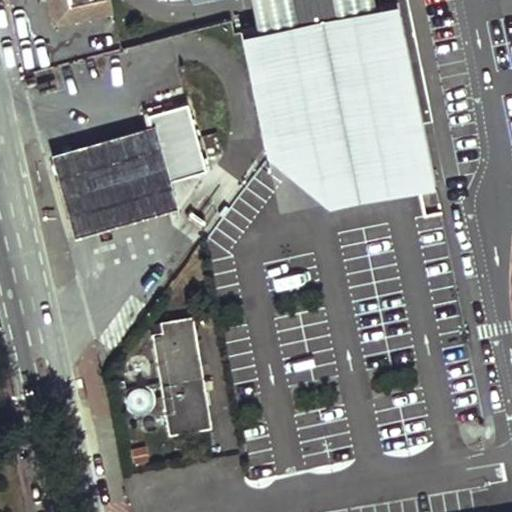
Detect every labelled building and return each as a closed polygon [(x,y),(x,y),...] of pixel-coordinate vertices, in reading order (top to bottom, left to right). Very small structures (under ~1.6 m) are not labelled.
[(422,120),(397,0),(390,0),(375,3),(258,28),(242,31),(268,157),(280,215),(435,182),(422,120)] [(252,0),(258,28),(375,3),(374,0),(252,0)] [(406,0),(374,0),(375,3),(390,0),(397,0),(422,120),(431,118),(406,0)] [(160,176),(195,168),(181,101),(137,111),(139,119),(154,177),(160,176)] [(61,229),(167,206),(160,176),(154,177),(139,119),(40,141),(61,229)] [(212,133),(195,137),(199,157),(217,154),(212,133)] [(169,432),(211,424),(191,315),(160,319),(162,328),(153,330),(169,432)]
